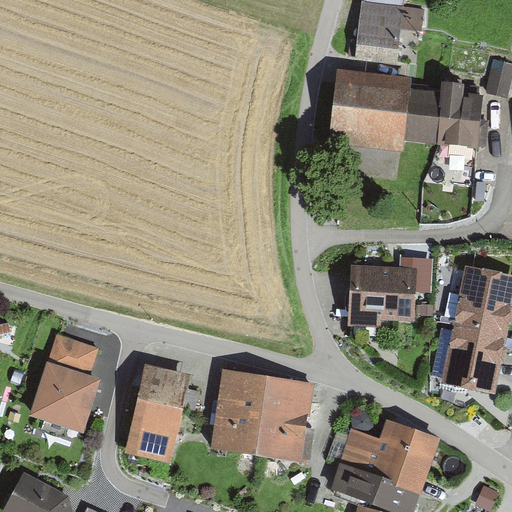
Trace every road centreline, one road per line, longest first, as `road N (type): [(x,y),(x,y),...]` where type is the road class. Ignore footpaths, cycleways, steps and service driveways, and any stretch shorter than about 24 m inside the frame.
road 1 (residential): [(332,0),(292,210),(305,297),(341,378)]
road 2 (residential): [(0,292),(341,378)]
road 3 (residential): [(341,378),(426,415),(511,472)]
